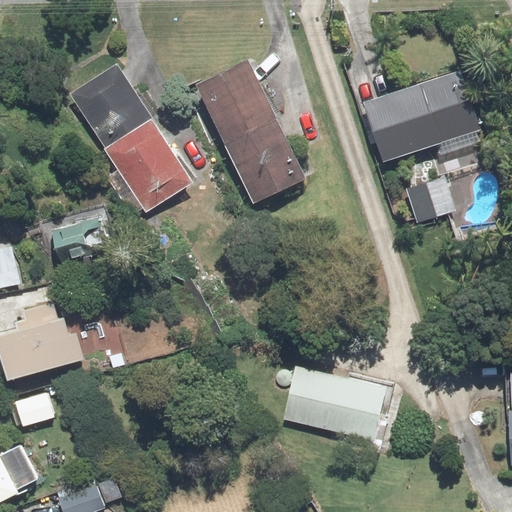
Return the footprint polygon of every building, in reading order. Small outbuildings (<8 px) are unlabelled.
[(233,139),(284,116),(257,57),(206,80),(233,139)] [(114,147),(162,117),(126,61),(77,91),(113,148),(114,147)] [(468,71),(376,100),(394,157),(487,128),(468,71)] [(162,117),(114,147),(152,209),(203,178),(165,116),(162,117)] [(284,116),(233,139),(260,198),(311,174),(284,116)] [(110,216),(60,228),(69,260),(119,248),(110,216)] [(16,249),(0,252),(0,285),(23,281),(16,249)] [(75,315),(0,334),(0,378),(95,354),(88,328),(79,330),(75,315)] [(393,385),(305,363),(292,416),(380,438),(393,385)] [(52,392),(21,400),(27,422),(58,414),(52,392)] [(0,496),(25,485),(0,432),(0,496)] [(101,484),(62,498),(67,511),(88,511),(109,505),(101,484)]
